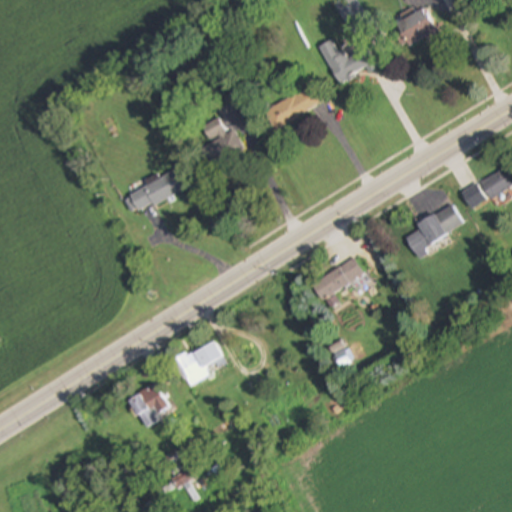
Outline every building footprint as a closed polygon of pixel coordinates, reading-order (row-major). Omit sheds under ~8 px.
[(392,23),(401,48),(436,35),(427,10),(392,23)] [(340,86),(366,70),(369,74),(379,68),(367,48),(346,60),(335,42),(320,51),(340,86)] [(275,130),(324,104),(314,85),(265,111),(275,130)] [(225,136),(221,120),(204,125),(209,142),(207,143),(212,161),(242,152),(236,132),(225,136)] [(189,187),(179,167),(146,184),(148,186),(129,196),(138,213),(189,187)] [(486,203),(477,185),(462,193),(471,210),(486,203)] [(465,226),(453,204),(417,224),(420,231),(407,238),(416,254),(465,226)] [(322,300),(365,275),(356,259),(313,284),(322,300)] [(222,359),(215,343),(175,361),(187,389),(210,378),(205,367),(222,359)] [(129,400),(145,428),(172,413),(156,385),(129,400)] [(168,496),(195,479),(189,470),(163,486),(168,496)]
